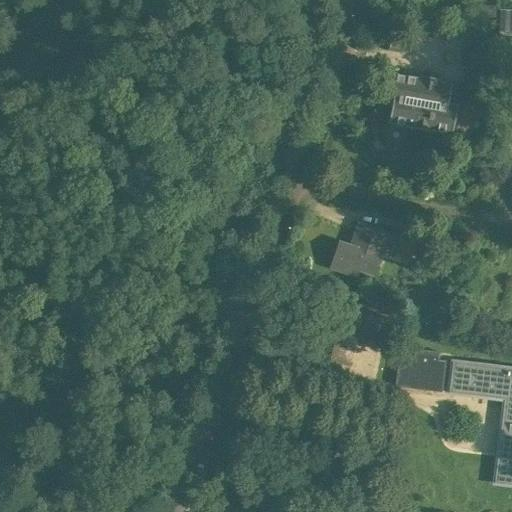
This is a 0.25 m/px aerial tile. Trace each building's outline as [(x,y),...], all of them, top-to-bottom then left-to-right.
[(436,0),(425,0),(426,9),(437,9),(436,0)] [(495,7),(483,7),(483,19),(495,19),(495,7)] [(511,11),(498,11),(497,37),(511,37),(511,11)] [(410,129),(429,133),(429,131),(451,135),(456,107),(447,105),(450,86),(438,84),(438,81),(420,77),(419,83),(410,81),(410,79),(390,75),(385,103),(391,104),(388,123),(410,128),(410,129)] [(388,232),(372,226),(371,229),(358,224),(350,248),(338,244),(330,268),(342,272),(345,265),(373,275),(384,243),(401,249),(403,259),(414,257),(409,233),(398,236),(388,232)] [(364,321),(357,340),(366,343),(368,339),(383,344),(388,329),(364,321)] [(398,355),(394,387),(441,393),(445,361),(437,360),(438,352),(414,349),(413,357),(398,355)] [(508,369),(455,362),(451,390),(504,396),(496,464),(511,466),(510,473),(511,472),(511,379),(507,379),(508,369)]
